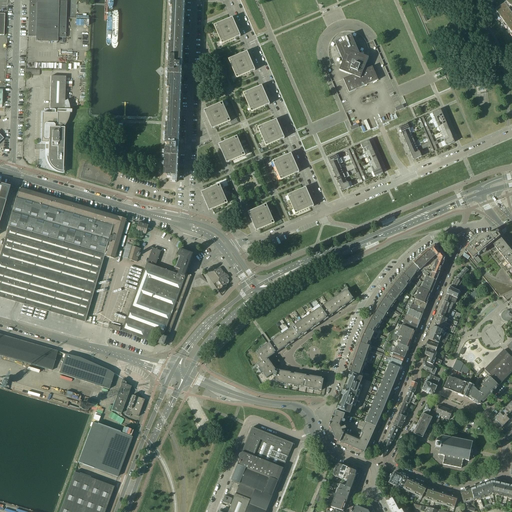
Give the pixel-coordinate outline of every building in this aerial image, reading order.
[(28,33),(28,36),(36,37),(36,41),(52,41),(58,42),(58,37),(65,38),(65,37),(67,1),(61,1),(60,1),(60,0),(35,0),(29,0),(29,5),(28,24),(28,26),(28,31),(28,33)] [(182,30),(183,0),(171,0),(171,8),(173,8),(172,29),(182,30)] [(511,13),(508,9),(511,7),(511,0),(507,0),(506,2),(495,10),(505,24),(507,27),(511,33),(511,13)] [(241,37),(233,18),(214,26),(222,45),(241,37)] [(181,65),(182,30),(172,29),(171,44),(170,44),(169,67),(168,89),(169,89),(168,124),(178,125),(180,71),(182,71),(182,67),(182,65),(181,65)] [(334,42),(343,61),(342,63),(339,70),(352,75),(343,79),(349,93),(378,80),(372,67),(364,70),(369,58),(361,55),(359,54),(351,35),(334,42)] [(237,78),(252,72),(255,70),(247,52),(229,60),(237,78)] [(48,144),(45,144),(45,150),(48,150),(48,157),(47,157),(47,158),(47,159),(48,161),(48,162),(48,163),(49,164),(50,165),(50,166),(51,167),(56,171),(58,172),(60,172),(61,172),(63,172),(63,168),(64,128),(60,128),(62,125),(64,127),(65,125),(66,124),(66,123),(67,122),(67,121),(68,120),(68,118),(69,117),(69,116),(69,115),(69,113),(70,113),(70,110),(69,110),(69,109),(69,108),(69,107),(69,105),(69,104),(68,103),(68,102),(67,101),(67,100),(65,101),(65,77),(50,76),(49,109),(51,109),(51,113),(42,113),(41,143),(48,143),(48,144)] [(262,86),(258,87),(243,94),(251,112),(270,104),(262,86)] [(222,103),(208,109),(204,111),(212,129),(230,121),(222,103)] [(440,110),(432,113),(434,118),(442,114),(440,110)] [(442,114),(434,118),(436,123),(444,119),(442,114)] [(444,119),(436,123),(438,127),(446,124),(444,119)] [(276,120),(273,121),(258,128),(266,146),(285,138),(276,120)] [(410,123),(399,127),(401,132),(409,129),(412,127),(410,123)] [(179,145),(179,143),(177,143),(177,141),(178,125),(168,124),(166,124),(165,144),(164,176),(176,176),(177,150),(179,150),(179,145)] [(446,124),(438,127),(440,132),(448,128),(446,124)] [(448,128),(440,132),(442,136),(450,133),(448,128)] [(409,129),(401,132),(403,137),(411,133),(409,129)] [(411,133),(403,137),(405,141),(413,138),(411,133)] [(450,133),(442,136),(444,141),(452,137),(450,133)] [(227,163),(245,155),(237,137),(219,145),(227,163)] [(452,137),(444,141),(446,146),(454,142),(452,137)] [(413,138),(405,141),(407,146),(415,142),(413,138)] [(360,144),(363,149),(371,145),(369,141),(360,144)] [(415,142),(407,146),(409,151),(417,147),(415,142)] [(373,150),(371,145),(363,149),(365,153),(373,150)] [(417,147),(409,151),(411,155),(419,152),(417,147)] [(375,155),(373,150),(365,153),(367,158),(375,155)] [(419,152),(411,155),(413,160),(421,156),(419,152)] [(328,158),(330,163),(338,160),(341,158),(339,153),(328,158)] [(291,154),(273,162),(281,180),(299,172),(291,154)] [(377,159),(375,155),(367,158),(369,163),(377,159)] [(379,164),(377,159),(369,163),(371,167),(379,164)] [(338,160),(330,163),(332,168),(340,164),(338,160)] [(340,164),(332,168),(334,172),(342,169),(340,164)] [(379,164),(371,167),(372,172),(381,168),(379,164)] [(383,173),(381,168),(372,172),(375,177),(383,173)] [(342,169),(334,172),(336,177),(344,173),(342,169)] [(344,173),(336,177),(338,181),(346,178),(344,173)] [(346,178),(338,181),(340,186),(348,182),(346,178)] [(348,182),(340,186),(342,191),(350,187),(348,182)] [(220,184),(205,191),(201,192),(209,211),(228,203),(220,184)] [(0,219),(10,187),(8,187),(8,188),(0,185),(0,219)] [(0,297),(84,322),(85,318),(102,259),(103,256),(108,258),(114,259),(125,219),(118,217),(69,203),(65,202),(23,190),(19,188),(17,194),(17,196),(16,196),(7,227),(8,227),(3,245),(2,245),(0,250),(0,251),(1,252),(0,255),(0,297)] [(306,188),(302,189),(287,196),(295,214),(314,206),(306,188)] [(266,205),(251,211),(248,213),(256,231),(274,223),(266,205)] [(511,252),(498,235),(498,234),(498,233),(497,232),(496,233),(495,233),(495,234),(487,235),(485,235),(483,236),(481,236),(479,237),(479,238),(478,238),(476,239),(473,241),(472,242),(471,243),(470,244),(469,245),(468,246),(467,247),(467,248),(466,250),(465,251),(464,253),(464,254),(468,257),(467,258),(468,259),(468,260),(471,263),(477,270),(499,297),(504,303),(511,296),(511,252)] [(434,245),(429,249),(437,258),(435,262),(442,265),(445,258),(435,244),(434,245)] [(147,263),(122,331),(145,340),(151,342),(152,337),(154,338),(156,332),(160,334),(159,337),(157,337),(156,341),(158,342),(157,343),(165,346),(191,276),(186,274),(194,254),(185,251),(185,250),(185,249),(185,248),(185,247),(184,247),(183,247),(182,247),(182,248),(181,248),(181,249),(180,249),(178,256),(180,257),(176,268),(174,273),(155,267),(161,251),(153,248),(147,263)] [(128,260),(130,260),(136,262),(140,249),(132,247),(128,260)] [(435,282),(442,265),(435,262),(437,258),(429,249),(425,252),(422,254),(412,263),(419,270),(418,270),(419,271),(420,270),(423,274),(426,276),(426,277),(429,279),(435,282)] [(422,273),(419,271),(418,270),(419,270),(412,263),(402,273),(410,281),(414,276),(417,279),(422,273)] [(477,270),(471,263),(467,265),(474,272),(477,270)] [(223,272),(221,268),(220,268),(219,268),(218,268),(214,271),(219,279),(218,281),(223,287),(223,288),(224,288),(225,288),(227,286),(226,284),(228,283),(229,282),(229,281),(229,280),(227,278),(229,277),(229,278),(229,277),(227,275),(226,274),(225,274),(223,275),(222,274),(223,274),(223,273),(223,272)] [(464,275),(468,270),(465,268),(457,277),(460,280),(462,278),(464,275)] [(398,277),(392,285),(401,293),(405,288),(408,284),(408,283),(410,281),(402,273),(398,277)] [(431,293),(435,282),(429,279),(426,277),(421,289),(431,293)] [(456,278),(450,286),(455,289),(460,282),(456,278)] [(395,301),(401,293),(392,285),(389,289),(386,293),(383,298),(392,305),(395,301)] [(449,287),(446,294),(457,299),(458,296),(457,296),(459,292),(454,290),(449,287)] [(431,293),(421,289),(420,288),(415,300),(426,305),(431,293)] [(347,289),(333,299),(340,308),(341,307),(342,307),(352,301),(351,300),(353,299),(347,289)] [(454,307),(457,299),(446,294),(444,300),(450,303),(450,302),(453,304),(452,306),(454,307)] [(389,308),(392,305),(383,298),(381,300),(377,306),(374,311),(384,316),(389,308)] [(411,311),(413,306),(415,300),(410,298),(406,307),(410,309),(410,310),(411,311)] [(333,299),(320,307),(327,317),(328,315),(329,316),(339,309),(338,309),(340,308),(333,299)] [(426,305),(415,300),(413,306),(424,310),(426,305)] [(451,309),(452,306),(453,304),(450,302),(450,303),(449,303),(444,301),(442,306),(450,309),(451,309)] [(424,310),(413,306),(411,311),(422,315),(424,310)] [(449,313),(450,309),(442,306),(438,315),(448,319),(449,317),(445,315),(445,314),(448,315),(449,313)] [(320,307),(308,316),(314,325),(315,324),(316,325),(319,323),(326,318),(325,318),(327,317),(320,307)] [(511,308),(510,312),(508,311),(507,311),(506,311),(505,311),(504,311),(504,312),(503,312),(502,313),(502,314),(501,315),(501,316),(501,317),(501,318),(502,318),(502,319),(502,320),(503,320),(504,321),(505,321),(506,321),(506,322),(507,322),(508,321),(509,321),(510,321),(510,320),(511,321),(511,341),(507,347),(511,351),(511,308)] [(422,315),(411,311),(410,310),(407,316),(419,321),(422,315)] [(382,321),(384,317),(384,316),(374,311),(372,315),(369,319),(367,324),(371,326),(376,329),(377,329),(381,320),(382,321)] [(448,319),(438,315),(437,319),(447,323),(448,319)] [(314,325),(308,316),(295,325),(302,334),(303,333),(303,334),(313,327),(312,326),(314,325)] [(419,321),(407,316),(405,322),(417,327),(419,321)] [(417,327),(405,322),(403,327),(415,331),(417,327)] [(445,327),(435,323),(433,327),(438,328),(443,331),(445,327)] [(371,340),(373,335),(374,335),(376,332),(375,331),(376,329),(371,326),(367,324),(365,328),(362,335),(359,342),(363,344),(368,346),(369,343),(370,344),(372,340),(371,340)] [(415,331),(403,327),(397,324),(395,329),(401,332),(413,337),(415,331)] [(295,325),(282,334),(288,343),(290,342),(290,343),(300,336),(300,335),(302,334),(295,325)] [(433,327),(428,339),(438,344),(443,331),(438,328),(433,327)] [(413,337),(401,332),(395,329),(393,332),(393,334),(395,335),(411,341),(413,337)] [(449,334),(443,331),(438,344),(444,346),(449,336),(449,334)] [(277,337),(272,341),(269,343),(275,352),(277,351),(277,352),(287,345),(287,344),(288,343),(282,334),(281,333),(277,336),(277,337)] [(0,355),(51,371),(57,351),(0,334),(0,355)] [(408,348),(411,341),(395,335),(393,339),(392,341),(395,342),(397,344),(408,348)] [(428,341),(425,348),(426,349),(437,352),(435,352),(438,344),(428,341)] [(363,344),(359,342),(355,353),(367,357),(371,347),(368,346),(363,344)] [(408,348),(397,344),(395,342),(394,345),(396,346),(396,348),(407,353),(408,348)] [(269,343),(266,345),(258,351),(258,352),(256,353),(262,361),(263,362),(267,359),(274,354),(274,353),(275,352),(269,343)] [(407,353),(396,348),(392,347),(389,352),(394,353),(404,358),(407,353)] [(426,349),(424,355),(429,356),(435,358),(437,352),(426,349)] [(404,358),(394,353),(389,352),(386,350),(384,355),(389,357),(392,358),(403,363),(404,358)] [(511,372),(511,358),(504,350),(484,370),(500,385),(511,372)] [(367,357),(355,353),(351,363),(363,367),(367,357)] [(80,358),(65,354),(59,373),(109,389),(113,374),(109,371),(80,358)] [(442,361),(436,358),(435,358),(429,356),(427,362),(433,365),(434,363),(440,366),(442,361)] [(403,363),(392,358),(389,357),(387,363),(389,364),(400,368),(403,363)] [(267,359),(263,362),(262,361),(257,365),(266,378),(273,374),(276,376),(277,372),(275,372),(274,370),(275,370),(268,360),(267,361),(267,359)] [(469,369),(461,362),(457,360),(454,366),(464,370),(468,372),(469,369)] [(363,367),(351,363),(348,371),(350,372),(350,374),(362,378),(362,376),(361,375),(363,367)] [(435,374),(437,370),(436,369),(436,368),(424,363),(423,370),(429,372),(435,374)] [(400,368),(389,364),(386,372),(397,377),(400,368)] [(462,374),(464,370),(454,366),(449,377),(454,379),(454,378),(456,375),(457,374),(459,375),(460,375),(461,373),(462,374)] [(469,384),(473,376),(474,374),(469,369),(468,372),(464,380),(463,382),(458,394),(464,397),(469,384)] [(291,373),(279,371),(277,371),(277,372),(276,376),(275,382),(291,385),(293,374),(291,374),(291,373)] [(397,377),(386,372),(383,381),(393,385),(397,377)] [(438,386),(441,379),(439,379),(440,377),(437,375),(436,377),(434,376),(435,374),(429,372),(425,382),(422,390),(433,395),(437,387),(437,388),(438,386)] [(306,375),(294,373),(294,374),(293,374),(291,385),(306,388),(308,377),(306,376),(306,375)] [(339,405),(337,409),(349,413),(362,378),(350,374),(350,373),(348,378),(350,378),(346,388),(344,387),(341,395),(344,396),(340,405),(339,405)] [(453,392),(459,381),(461,376),(460,375),(459,375),(457,374),(456,375),(454,378),(454,379),(449,377),(444,389),(449,390),(453,392)] [(321,378),(310,376),(309,377),(308,377),(306,388),(321,391),(323,380),(321,379),(321,378)] [(458,394),(463,382),(464,380),(463,379),(463,377),(461,376),(459,381),(453,392),(458,394)] [(499,386),(489,377),(486,379),(482,382),(483,383),(481,385),(482,387),(490,395),(494,391),(499,386)] [(121,385),(111,410),(121,414),(130,387),(125,385),(126,383),(123,380),(122,380),(120,385),(121,385)] [(393,385),(383,381),(379,389),(390,393),(393,385)] [(469,384),(464,397),(468,399),(469,397),(473,388),(474,386),(469,384)] [(480,405),(490,395),(482,387),(479,390),(480,391),(479,393),(472,401),(475,403),(477,405),(480,405)] [(472,401),(479,393),(473,388),(469,397),(468,399),(472,401)] [(390,393),(379,389),(376,397),(387,402),(390,393)] [(413,394),(408,392),(405,397),(415,401),(416,397),(413,396),(413,394)] [(144,400),(134,396),(131,395),(126,408),(127,408),(124,415),(129,417),(130,414),(138,417),(144,400)] [(387,402),(376,397),(372,406),(383,410),(387,402)] [(403,402),(398,414),(406,417),(408,414),(405,413),(408,404),(403,402)] [(427,405),(425,408),(423,413),(428,415),(432,407),(427,405)] [(439,406),(438,407),(434,405),(432,410),(436,412),(435,414),(440,416),(443,407),(439,406)] [(383,410),(372,406),(369,413),(380,418),(383,410)] [(448,409),(443,407),(440,416),(444,418),(448,409)] [(452,411),(448,409),(444,418),(449,420),(452,411)] [(507,416),(509,414),(504,409),(495,418),(495,421),(501,428),(510,419),(507,416)] [(373,434),(376,427),(366,423),(362,430),(361,433),(362,434),(360,440),(359,440),(348,435),(343,434),(342,430),(346,428),(345,426),(341,428),(340,425),(341,420),(343,420),(345,414),(335,411),(329,425),(329,427),(330,428),(335,438),(334,440),(336,440),(364,453),(373,434)] [(380,418),(369,413),(365,422),(376,427),(380,418)] [(406,417),(398,414),(393,425),(401,429),(406,417)] [(422,438),(432,418),(423,414),(413,434),(422,438)] [(92,423),(78,462),(117,477),(131,437),(92,423)] [(393,426),(387,439),(392,441),(398,429),(393,426)] [(252,428),(243,451),(284,467),(293,444),(252,428)] [(506,437),(511,433),(511,428),(503,433),(506,437)] [(467,440),(466,441),(463,440),(463,439),(462,439),(462,440),(458,439),(458,438),(457,438),(457,439),(454,438),(454,437),(452,437),(452,438),(449,437),(449,436),(448,436),(447,437),(444,436),(443,435),(442,436),(443,437),(442,441),(440,440),(441,439),(440,439),(439,440),(437,439),(436,439),(437,440),(435,449),(434,449),(434,450),(435,450),(437,450),(437,451),(438,451),(438,450),(440,451),(439,454),(438,455),(438,456),(440,455),(439,458),(441,461),(443,461),(442,464),(461,468),(463,460),(468,461),(469,461),(468,460),(469,456),(470,457),(470,456),(469,455),(469,453),(472,454),(472,450),(470,449),(471,447),(472,447),(471,446),(472,443),(473,442),(472,441),(472,442),(467,441),(467,440)] [(387,439),(379,456),(383,458),(387,453),(392,441),(387,439)] [(240,459),(238,464),(239,464),(277,480),(279,480),(280,476),(284,467),(243,451),(242,452),(240,453),(239,457),(240,459)] [(219,511),(218,511),(265,511),(266,511),(272,496),(278,482),(279,480),(277,480),(239,464),(238,464),(231,480),(233,480),(232,482),(235,483),(235,481),(240,483),(255,489),(251,500),(249,507),(248,506),(250,500),(236,494),(235,494),(228,511),(220,511),(219,511)] [(338,464),(338,465),(334,474),(334,476),(338,478),(343,466),(338,464)] [(347,468),(343,466),(338,478),(343,480),(347,468)] [(352,469),(347,468),(343,480),(341,485),(346,486),(352,469)] [(356,471),(352,469),(346,486),(351,488),(356,473),(355,472),(356,471)] [(104,511),(114,487),(74,472),(59,511),(104,511)] [(403,476),(394,472),(389,483),(398,487),(403,476)] [(408,479),(403,476),(398,487),(402,490),(403,489),(408,479)] [(412,494),(417,483),(408,479),(403,489),(412,494)] [(493,494),(495,482),(492,481),(485,484),(490,496),(492,495),(493,494)] [(421,498),(427,488),(417,483),(412,494),(421,498)] [(351,488),(346,486),(341,485),(340,484),(339,487),(337,486),(336,488),(337,489),(350,493),(351,488)] [(490,496),(485,484),(481,486),(484,498),(490,496)] [(484,498),(481,486),(476,488),(480,499),(484,498)] [(434,503),(438,492),(428,488),(424,499),(434,503)] [(480,499),(476,488),(471,489),(474,500),(474,501),(480,499)] [(350,493),(337,489),(335,493),(348,498),(350,493)] [(474,500),(471,489),(460,492),(461,494),(463,500),(464,503),(474,500)] [(444,506),(448,495),(438,492),(434,503),(444,506)] [(348,498),(335,493),(334,498),(346,502),(348,498)] [(457,500),(457,498),(448,495),(444,506),(454,509),(455,506),(457,500)] [(225,496),(223,501),(230,504),(232,498),(225,496)] [(346,502),(334,498),(332,502),(345,506),(346,502)] [(392,499),(387,501),(386,502),(391,511),(397,511),(399,511),(392,499)] [(345,506),(332,502),(330,507),(343,511),(345,506)]
